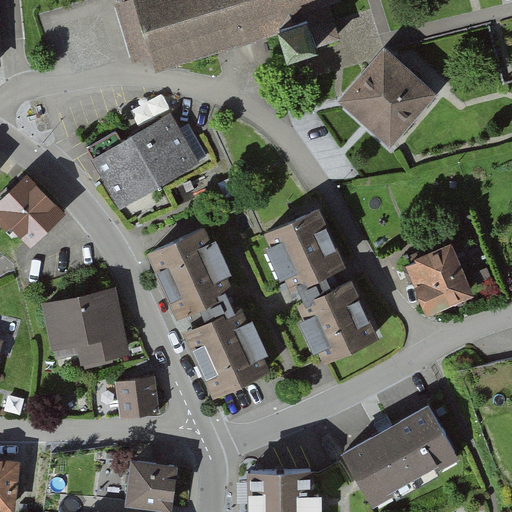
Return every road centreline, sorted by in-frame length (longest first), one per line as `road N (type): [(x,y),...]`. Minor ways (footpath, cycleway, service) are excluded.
road 1 (residential): [(0,107),(24,85),(126,76),(250,102),(304,160),(433,351)]
road 2 (residential): [(0,133),(63,182),(112,245),(191,425)]
road 3 (residential): [(209,454),(433,351)]
road 4 (residential): [(0,430),(191,425)]
